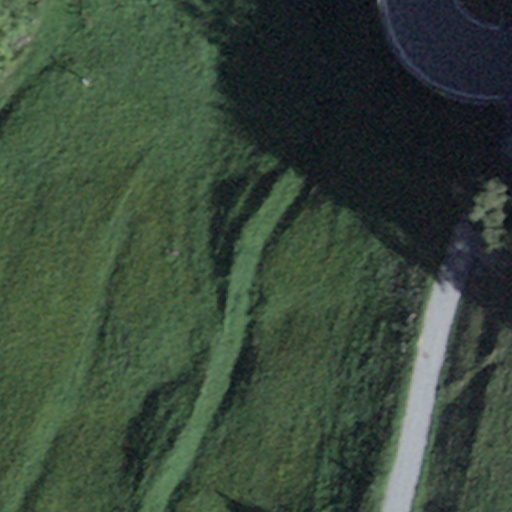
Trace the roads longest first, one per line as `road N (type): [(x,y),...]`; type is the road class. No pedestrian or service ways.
road 1 (residential): [(511,132),(437,329),(395,511)]
road 2 (tertiary): [(421,0),(447,47),(480,70),(511,75)]
